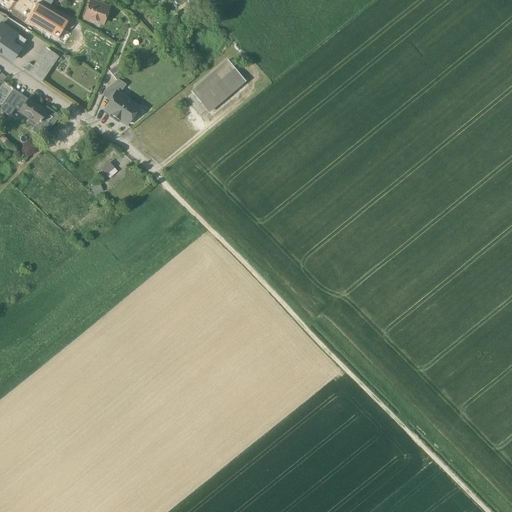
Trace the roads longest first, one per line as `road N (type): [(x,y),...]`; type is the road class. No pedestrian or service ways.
road 1 (track): [(168,189),(486,511)]
road 2 (residential): [(0,64),(140,154),(168,189)]
